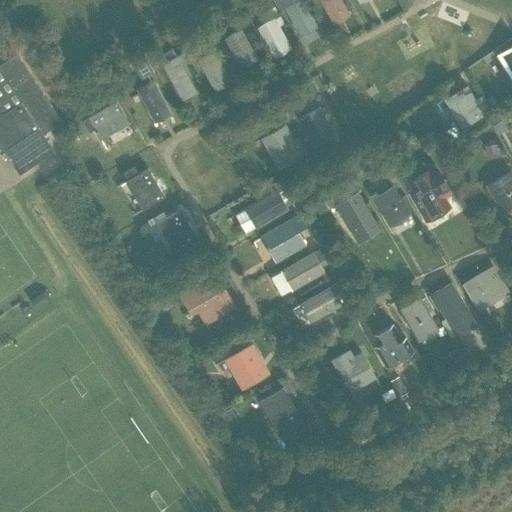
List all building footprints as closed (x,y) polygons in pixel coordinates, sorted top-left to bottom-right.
[(273,0),(275,3),(279,10),(285,7),(301,35),(316,27),(300,0),(273,0)] [(340,0),(320,0),(334,24),(349,15),(340,0)] [(273,19),(259,28),(274,56),(289,48),(273,19)] [(240,31),(226,40),(241,68),(256,60),(240,31)] [(511,45),(497,55),(506,71),(508,70),(511,76),(511,45)] [(162,66),(166,73),(181,101),(197,93),(181,65),(188,61),(184,53),(162,66)] [(214,53),(199,61),(215,89),(230,81),(214,53)] [(53,152),(41,134),(46,131),(47,131),(62,121),(17,54),(2,64),(0,65),(0,145),(20,175),(53,152)] [(154,86),(139,94),(155,122),(170,114),(154,86)] [(486,102),(482,95),(474,100),(466,86),(444,99),(461,128),(483,116),(499,107),(493,97),(486,102)] [(82,122),(89,132),(94,129),(101,140),(129,124),(116,102),(82,122)] [(318,109),(298,119),(313,146),(332,136),(318,109)] [(284,127),(263,139),(279,168),(306,154),(299,140),(293,143),(284,127)] [(164,197),(148,168),(138,174),(134,166),(123,173),(127,180),(125,181),(142,210),(164,197)] [(411,190),(408,192),(417,206),(416,206),(424,220),(437,212),(438,213),(448,207),(443,198),(452,192),(442,174),(432,180),(426,170),(407,182),(411,190)] [(493,197),(499,194),(508,210),(511,207),(511,177),(509,172),(487,185),(493,197)] [(392,187),(372,199),(389,227),(409,215),(392,187)] [(245,210),(236,215),(246,233),(256,227),(287,208),(276,191),(245,210)] [(356,194),(336,205),(353,232),(351,233),(357,243),(381,230),(374,219),(372,221),(356,194)] [(179,210),(156,223),(173,252),(196,239),(179,210)] [(275,261),(304,244),(297,232),(306,227),(299,213),(261,236),(275,261)] [(281,272),(271,278),(282,296),(292,290),(323,271),(320,267),(328,262),(320,249),(313,252),(312,251),(280,270),(281,272)] [(489,314),(485,306),(501,297),(509,292),(495,267),(487,271),(464,284),(483,317),(489,314)] [(176,291),(191,317),(199,312),(205,323),(234,306),(220,282),(200,293),(193,281),(176,291)] [(337,282),(300,304),(311,322),(342,304),(337,295),(343,292),(337,282)] [(450,283),(430,294),(438,309),(440,308),(453,330),(450,331),(453,338),(450,340),(461,358),(467,355),(456,336),(474,326),(457,297),(450,283)] [(419,300),(402,310),(419,340),(436,330),(428,315),(433,312),(424,297),(419,300)] [(375,335),(373,336),(377,343),(379,342),(379,343),(378,344),(379,345),(375,347),(388,371),(394,368),(391,363),(408,354),(408,353),(412,350),(405,338),(401,341),(392,325),(375,335)] [(250,346),(227,359),(244,388),(267,374),(250,346)] [(375,378),(361,353),(354,357),(350,349),(330,360),(338,373),(339,372),(350,392),(375,378)] [(304,427),(299,417),(298,417),(281,389),(259,402),(276,430),(284,425),(289,436),(304,427)]
